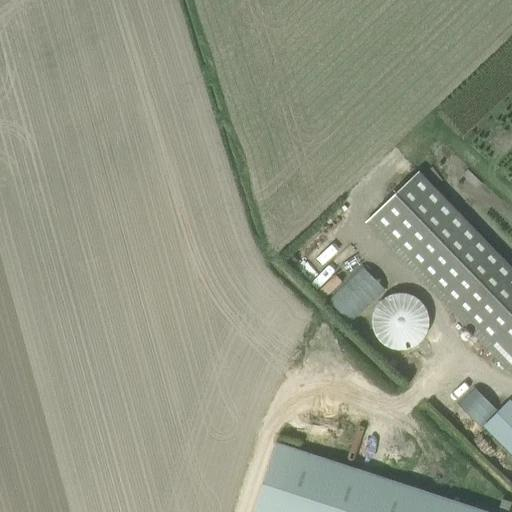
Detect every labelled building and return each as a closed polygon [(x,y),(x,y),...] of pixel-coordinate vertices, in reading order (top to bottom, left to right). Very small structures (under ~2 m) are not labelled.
[(364,221),(511,374),(511,267),(418,170),(364,221)] [(348,321),(383,288),(363,267),(344,284),(334,273),(318,289),(348,321)] [(364,307),(384,354),(430,335),(410,287),(364,307)] [(483,511),(276,444),(253,511),(483,511)] [(501,501),(498,511),(507,511),(510,504),(501,501)]
